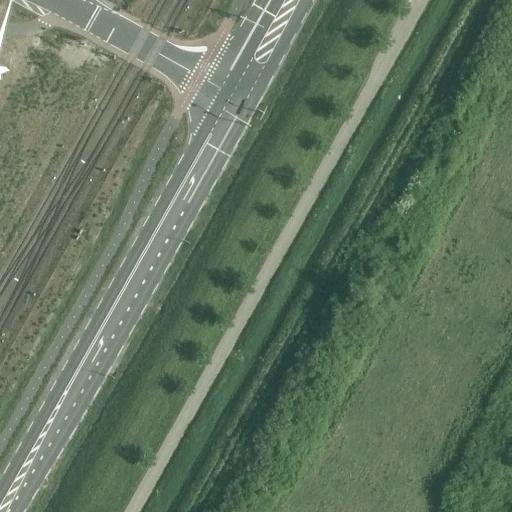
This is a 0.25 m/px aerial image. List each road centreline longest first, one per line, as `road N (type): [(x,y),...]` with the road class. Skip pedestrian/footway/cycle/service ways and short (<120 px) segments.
road 1 (unclassified): [(128,511),(421,0)]
road 2 (tertiary): [(1,511),(233,96)]
road 3 (unclassified): [(233,96),(69,0)]
